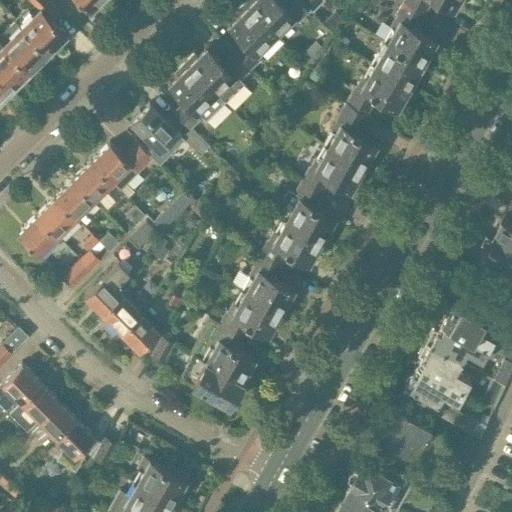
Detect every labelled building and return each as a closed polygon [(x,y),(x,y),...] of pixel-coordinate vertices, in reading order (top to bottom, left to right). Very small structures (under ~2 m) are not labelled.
[(51,17),(58,9),(49,0),(32,0),(39,6),(40,5),(51,17)] [(259,48),(277,30),(246,0),(245,0),(236,9),(239,11),(230,20),(247,37),(235,48),(245,58),(251,65),(263,53),(259,48)] [(298,18),(311,5),(305,0),(284,0),(283,0),(246,0),(277,30),(294,13),(298,18)] [(417,24),(426,7),(414,0),(403,0),(398,9),(399,9),(391,22),(395,25),(388,37),(385,35),(384,36),(428,61),(434,50),(430,48),(437,36),(417,24)] [(39,6),(21,23),(47,50),(66,31),(51,17),(40,5),(39,6)] [(333,28),(335,25),(326,16),(323,19),(333,28)] [(0,32),(0,39),(29,68),(47,50),(21,23),(15,17),(0,32)] [(337,28),(333,35),(343,41),(347,34),(337,28)] [(427,62),(428,61),(384,36),(378,47),(381,49),(375,60),(415,83),(421,72),(418,70),(424,60),(427,62)] [(0,76),(10,87),(29,68),(0,39),(0,76)] [(251,65),(245,58),(235,48),(224,59),(207,42),(198,52),(196,49),(186,59),(217,90),(226,99),(243,82),(239,77),(251,65)] [(199,107),(217,90),(186,59),(177,68),(179,70),(170,79),(187,96),(176,107),(192,124),(204,112),(199,107)] [(356,83),(349,95),(369,107),(377,92),(398,104),(405,93),(408,95),(415,83),(375,60),(367,74),(363,72),(357,83),(356,83)] [(0,96),(10,87),(0,76),(0,96)] [(277,91),(284,98),(291,90),(285,84),(277,91)] [(149,100),(131,118),(159,147),(178,129),(149,100)] [(328,142),(365,163),(368,165),(374,154),(371,152),(377,141),(356,129),(366,111),(346,100),(337,116),(337,117),(332,127),(335,129),(328,142)] [(181,134),(197,151),(206,142),(190,125),(181,134)] [(113,178),(131,160),(138,167),(152,153),(136,136),(122,150),(110,138),(92,157),(113,178)] [(361,177),(368,165),(365,163),(328,142),(321,155),(317,153),(311,163),(310,163),(302,176),(323,188),(331,175),(351,187),(358,175),(361,177)] [(94,196),(113,178),(92,157),(73,175),(94,196)] [(76,214),(94,196),(73,175),(55,193),(76,214)] [(315,202),(323,188),(302,176),(294,190),(295,191),(290,201),(294,203),(286,216),(326,239),(333,228),(329,226),(336,214),(315,202)] [(58,233),(76,214),(55,193),(37,211),(58,233)] [(136,220),(145,211),(135,201),(127,210),(136,220)] [(153,219),(162,228),(173,218),(164,208),(153,219)] [(190,223),(197,215),(190,209),(183,217),(190,223)] [(39,251),(58,233),(37,211),(18,230),(39,251)] [(320,251),(326,239),(286,216),(279,228),(275,226),(270,236),(269,236),(261,250),(281,262),(289,249),(309,260),(316,249),(320,251)] [(511,224),(500,217),(490,235),(485,232),(480,242),(485,245),(482,249),(499,258),(497,260),(506,265),(507,263),(511,265),(511,224)] [(138,244),(155,227),(146,218),(129,235),(138,244)] [(118,237),(110,228),(101,237),(109,246),(118,237)] [(99,237),(92,230),(83,239),(90,246),(99,237)] [(150,250),(162,258),(169,248),(157,240),(150,250)] [(100,256),(90,246),(82,254),(81,256),(91,265),(100,256)] [(245,288),(282,308),(286,311),(292,299),(288,297),(295,286),(274,274),(281,262),(261,250),(254,262),(255,262),(249,271),(253,274),(245,288)] [(91,265),(81,256),(62,274),(72,284),(91,265)] [(84,292),(103,310),(123,291),(114,282),(129,267),(119,257),(84,292)] [(183,294),(172,288),(166,299),(177,305),(183,294)] [(279,322),(286,311),(282,308),(245,288),(238,301),(234,298),(229,308),(227,307),(220,319),(241,331),(248,320),(269,331),(275,320),(279,322)] [(141,309),(123,291),(103,310),(121,329),(141,309)] [(445,307),(446,312),(445,313),(445,314),(442,319),(488,346),(494,337),(500,340),(506,330),(453,299),(453,300),(448,302),(445,307)] [(141,309),(121,329),(149,357),(151,353),(163,331),(141,309)] [(234,344),(241,331),(220,319),(210,313),(190,348),(194,351),(206,357),(226,369),(242,378),(242,377),(247,377),(251,370),(249,364),(255,355),(234,344)] [(482,358),(488,346),(442,319),(437,328),(433,325),(426,338),(461,359),(467,349),(482,358)] [(163,331),(151,353),(163,360),(175,340),(163,331)] [(461,359),(426,338),(418,351),(423,354),(418,362),(431,369),(464,388),(471,377),(456,368),(461,359)] [(0,342),(0,362),(12,350),(2,340),(0,342)] [(241,379),(242,378),(226,369),(206,357),(194,351),(181,373),(205,387),(203,391),(215,398),(227,405),(234,391),(239,390),(243,384),(241,379)] [(494,376),(504,383),(511,365),(511,359),(505,355),(504,355),(494,376)] [(0,394),(0,399),(10,410),(40,379),(22,360),(0,381),(0,392),(1,393),(0,394)] [(418,362),(413,370),(408,371),(405,377),(406,382),(402,389),(479,435),(485,421),(464,409),(464,410),(451,403),(454,397),(458,399),(464,388),(431,369),(418,362)] [(492,376),(480,397),(493,405),(504,383),(494,376),(492,376)] [(59,397),(40,379),(10,410),(28,428),(39,417),(59,397)] [(76,415),(59,397),(39,417),(56,435),(76,415)] [(391,408),(386,406),(380,417),(385,419),(377,434),(415,455),(418,449),(434,457),(444,440),(428,431),(431,425),(397,406),(391,408)] [(83,446),(95,434),(76,415),(56,435),(66,445),(57,457),(75,468),(86,450),(83,446)] [(105,434),(93,455),(105,462),(117,441),(105,434)] [(180,488),(188,473),(166,461),(164,465),(145,454),(138,465),(144,468),(137,480),(173,500),(174,499),(178,498),(182,492),(180,488)] [(383,462),(379,468),(362,459),(349,482),(391,506),(395,508),(412,478),(383,462)] [(0,476),(0,482),(7,488),(13,481),(3,472),(0,476)] [(172,502),(173,500),(137,480),(130,493),(125,490),(120,500),(119,499),(112,511),(139,511),(140,511),(142,511),(169,511),(170,511),(174,506),(172,502)] [(13,481),(7,488),(16,496),(23,489),(13,481)] [(387,511),(391,506),(349,482),(336,504),(350,511),(387,511)] [(48,497),(39,511),(56,511),(61,504),(48,497)]
